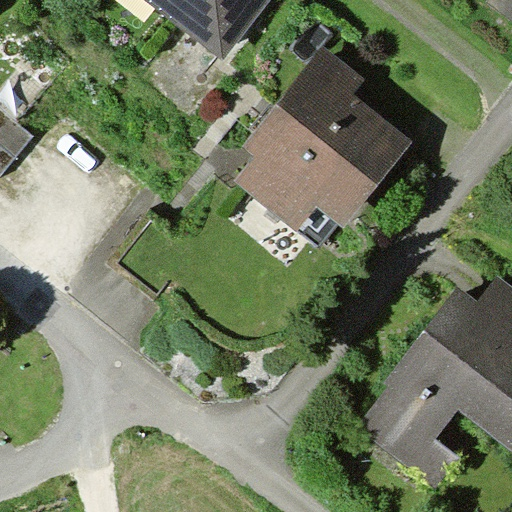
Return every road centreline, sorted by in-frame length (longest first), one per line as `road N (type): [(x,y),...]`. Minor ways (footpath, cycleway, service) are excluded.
road 1 (residential): [(511,96),(236,450)]
road 2 (residential): [(0,277),(115,394)]
road 3 (residential): [(0,485),(87,432),(115,394)]
road 4 (residential): [(115,394),(236,450)]
